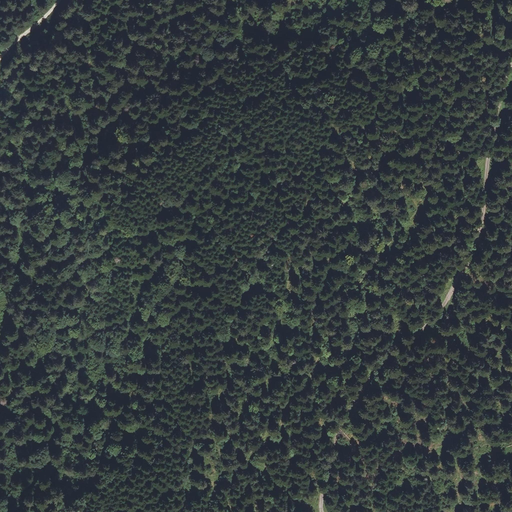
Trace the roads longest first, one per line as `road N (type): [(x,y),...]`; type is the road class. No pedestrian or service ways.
road 1 (unclassified): [(511,63),(493,120),(476,242),(437,316),(374,369),(345,411),(322,511)]
road 2 (track): [(321,511),(267,480),(263,447),(406,220),(487,155)]
